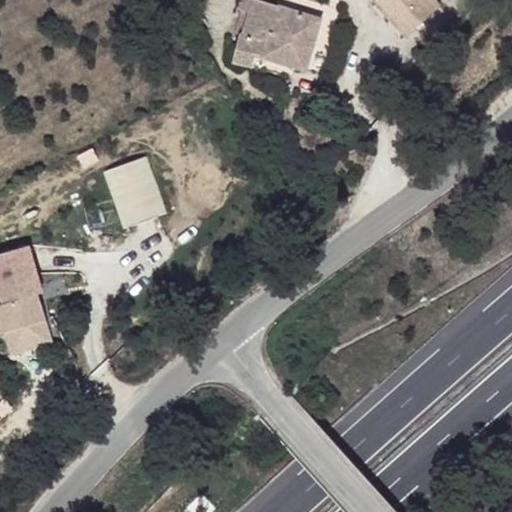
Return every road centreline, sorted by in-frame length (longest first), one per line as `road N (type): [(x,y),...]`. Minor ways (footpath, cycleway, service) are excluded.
road 1 (tertiary): [(511,119),(222,341)]
road 2 (motorway): [(511,308),(285,511)]
road 3 (tertiary): [(222,341),(101,453),(51,511)]
road 4 (unclassified): [(222,341),(363,511)]
road 5 (motorway): [(365,511),(511,379)]
